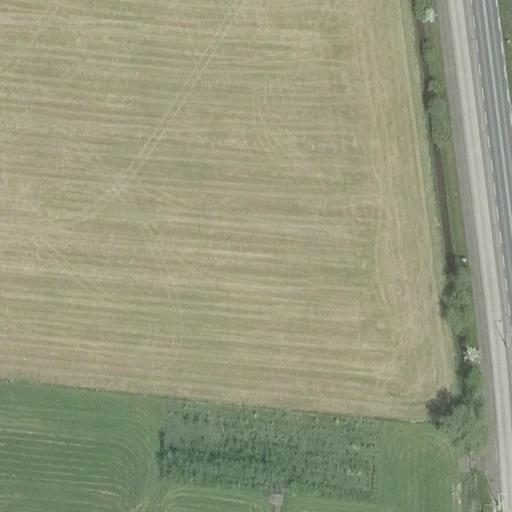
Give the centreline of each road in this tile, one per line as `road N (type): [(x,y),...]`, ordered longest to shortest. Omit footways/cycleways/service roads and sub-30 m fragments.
road 1 (unclassified): [(440,0),(493,497)]
road 2 (primary): [(511,231),(482,0)]
